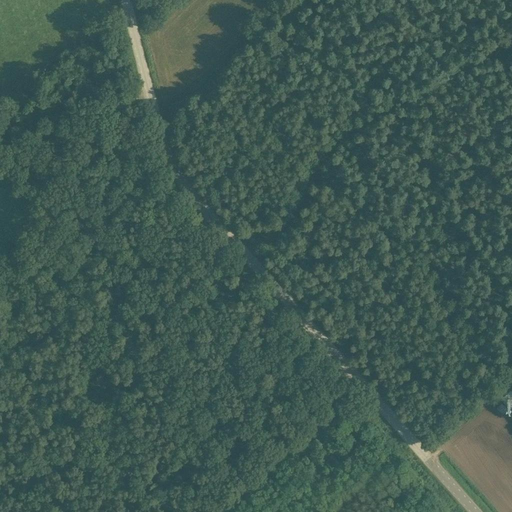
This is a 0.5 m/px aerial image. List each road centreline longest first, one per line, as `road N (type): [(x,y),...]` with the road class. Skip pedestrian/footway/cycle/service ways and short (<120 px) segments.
road 1 (unclassified): [(480,511),(164,153),(126,0)]
road 2 (track): [(511,40),(346,133),(320,158),(293,217),(274,231),(245,229),(236,237)]
road 3 (track): [(259,265),(276,244),(289,258),(403,257),(450,217),(484,260),(511,269)]
road 4 (track): [(0,284),(127,81),(144,71)]
road 5 (track): [(159,127),(292,0)]
